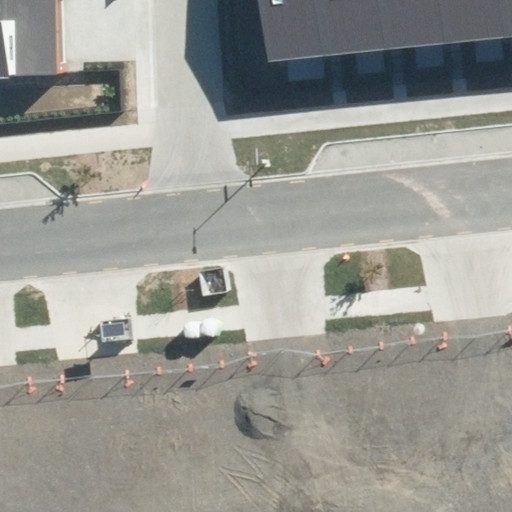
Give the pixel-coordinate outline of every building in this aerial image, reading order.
[(0,0),(0,76),(59,75),(56,0),(0,0)] [(334,0),(261,0),(268,61),(340,54),(334,0)] [(393,0),(334,0),(340,54),(398,47),(393,0)] [(454,0),(393,0),(398,47),(459,41),(454,0)] [(511,0),(454,0),(459,41),(511,35),(511,0)]
